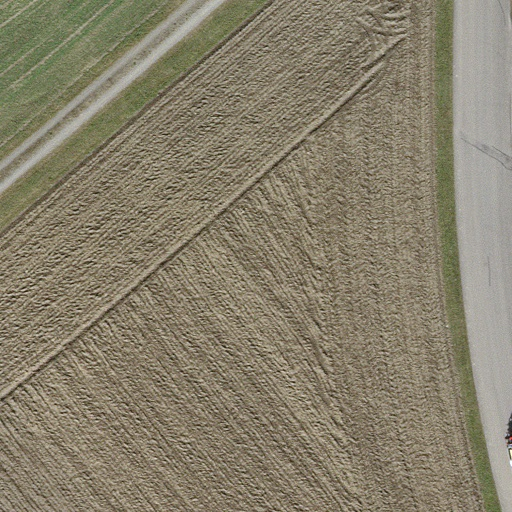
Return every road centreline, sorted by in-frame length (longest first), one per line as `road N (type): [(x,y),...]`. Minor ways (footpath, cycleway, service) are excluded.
road 1 (unclassified): [(484,0),(489,284),(511,419)]
road 2 (track): [(0,179),(215,0)]
